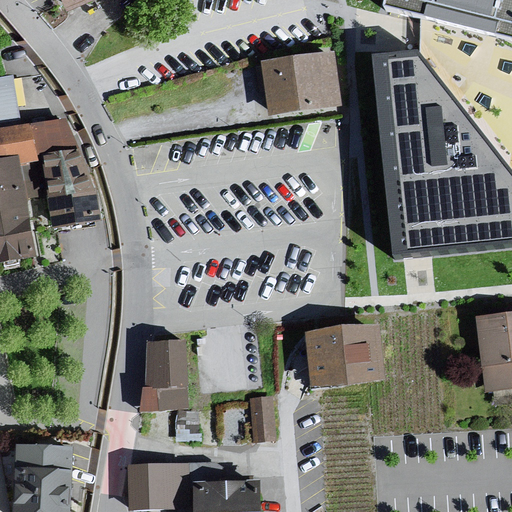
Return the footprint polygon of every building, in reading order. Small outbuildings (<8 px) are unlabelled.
[(52,0),(58,12),(90,0),(52,0)] [(511,0),(388,0),(386,8),(421,17),(425,18),(427,9),(499,27),(496,38),(511,42),(511,0)] [(425,18),(421,17),(418,51),(511,171),(511,42),(496,38),(499,27),(427,9),(425,18)] [(333,51),(261,60),(268,115),(340,104),(333,51)] [(511,171),(418,51),(370,53),(394,262),(511,249),(511,171)] [(14,79),(0,80),(0,135),(23,132),(14,79)] [(23,132),(0,135),(0,164),(26,162),(31,202),(50,197),(45,169),(57,159),(75,155),(88,162),(70,126),(23,132)] [(94,184),(88,162),(75,155),(57,159),(45,169),(50,197),(58,236),(106,226),(99,202),(94,184)] [(0,164),(0,272),(42,264),(31,202),(26,162),(0,164)] [(511,314),(478,319),(487,391),(511,387),(511,314)] [(377,322),(307,328),(312,386),(382,380),(377,322)] [(189,406),(187,339),(148,340),(142,411),(189,406)] [(272,397),(251,398),(254,441),(274,439),(272,397)] [(68,511),(70,447),(15,446),(13,511),(68,511)] [(214,462),(128,465),(129,503),(193,501),(192,482),(224,481),(223,468),(214,462)] [(224,481),(192,482),(193,501),(193,511),(255,511),(254,479),(224,481)]
